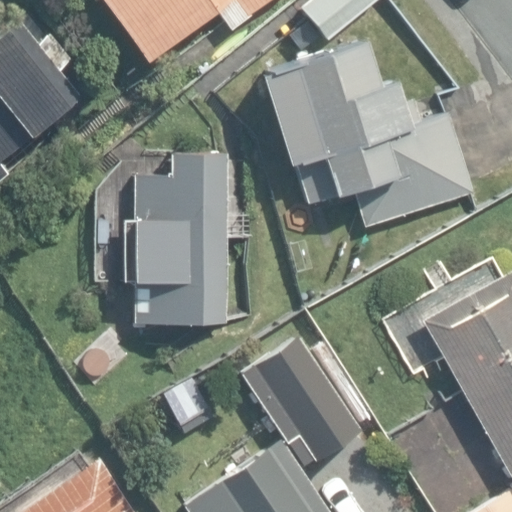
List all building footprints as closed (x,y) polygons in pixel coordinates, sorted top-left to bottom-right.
[(100,0),(146,60),(214,9),(229,28),(265,0),(100,0)] [(311,0),(301,8),(325,36),(367,0),(311,0)] [(0,29),(0,157),(78,97),(57,70),(66,62),(45,35),(34,44),(28,36),(46,22),(32,4),(0,29)] [(351,190),(362,226),(471,191),(445,112),(405,125),(391,80),(375,85),(361,41),(264,72),(306,204),(351,190)] [(131,321),(224,322),(225,151),(163,151),(163,171),(132,171),(132,220),(122,220),(122,281),(131,281),(131,321)] [(511,268),(419,322),(511,484),(511,268)] [(286,442),(300,463),(309,457),(311,460),(360,429),(356,423),(368,415),(321,340),(306,349),(296,334),(238,371),(283,443),(286,442)] [(181,432),(210,416),(188,378),(159,394),(181,432)] [(181,505),(185,511),(328,511),(278,439),(181,505)] [(130,511),(92,455),(6,511),(130,511)] [(511,511),(511,489),(476,511),(511,511)]
